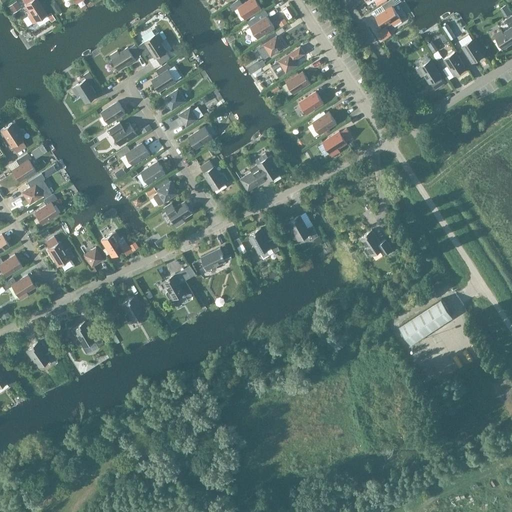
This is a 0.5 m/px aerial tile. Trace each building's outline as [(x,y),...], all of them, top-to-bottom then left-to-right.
[(22,0),(25,4),(24,5),(30,14),(27,15),(33,23),(47,14),(37,0),(22,0)] [(256,0),(248,0),(243,4),(239,0),(238,0),(229,6),(232,12),(238,8),(245,19),(262,8),(256,0)] [(393,25),(401,20),(392,6),(396,4),(393,0),(390,0),(382,5),(385,10),(375,17),(383,28),(392,23),(393,25)] [(511,21),(511,20),(511,7),(506,0),(505,0),(500,4),(511,21)] [(284,11),(278,16),(282,22),(289,17),(284,11)] [(250,27),(258,38),(274,28),(267,16),(259,21),(256,16),(247,22),(250,27)] [(503,49),(511,43),(511,27),(503,32),(501,30),(493,35),(503,49)] [(158,32),(144,42),(155,59),(156,58),(160,64),(169,58),(165,52),(167,51),(161,42),(163,40),(158,32)] [(277,36),(263,44),(271,56),(284,47),(277,36)] [(436,38),(432,41),(438,50),(443,47),(436,38)] [(472,63),(484,55),(473,39),(461,46),(472,63)] [(117,50),(110,56),(119,70),(136,59),(135,58),(141,54),(135,44),(129,48),(128,47),(119,53),(117,50)] [(300,47),(278,61),(286,73),(298,65),(293,60),(304,53),(300,47)] [(454,76),(466,68),(455,51),(443,59),(454,76)] [(257,72),(268,65),(261,54),(250,62),(257,72)] [(435,89),(444,83),(440,77),(441,76),(431,59),(416,69),(421,77),(424,75),(430,84),(431,83),(435,89)] [(159,75),(151,80),(159,92),(176,81),(169,69),(171,68),(167,62),(156,70),(159,75)] [(303,71),(286,82),(294,94),(310,83),(303,71)] [(86,79),(72,88),(77,96),(80,94),(86,103),(97,95),(91,85),(96,82),(89,72),(83,75),(86,79)] [(277,78),(268,84),(272,89),(281,83),(277,78)] [(178,89),(164,98),(172,109),(186,101),(178,89)] [(316,91),(299,102),(307,114),(323,103),(316,91)] [(118,101),(101,112),(109,124),(118,118),(120,120),(125,116),(124,114),(125,113),(118,101)] [(198,119),(190,107),(179,115),(186,126),(198,119)] [(329,111),(312,122),(320,134),(337,123),(329,111)] [(20,129),(14,121),(0,130),(11,147),(12,146),(16,152),(26,146),(22,140),(23,139),(17,130),(20,129)] [(112,134),(120,145),(137,134),(129,122),(122,127),(118,122),(108,129),(112,134)] [(205,126),(188,137),(196,149),(213,138),(205,126)] [(149,137),(156,132),(154,128),(146,133),(149,137)] [(322,142),(332,156),(340,151),(338,148),(347,143),(346,141),(352,137),(346,128),(340,132),(339,131),(322,142)] [(127,145),(117,152),(120,158),(126,154),(133,165),(150,154),(142,143),(130,150),(127,145)] [(256,153),(258,158),(269,152),(266,147),(256,153)] [(19,165),(11,170),(19,182),(36,171),(28,160),(31,158),(27,153),(16,160),(19,165)] [(257,164),(254,167),(259,175),(262,173),(268,181),(279,173),(274,165),(276,163),(271,155),(257,164)] [(213,167),(210,160),(200,166),(204,173),(203,173),(214,190),(228,181),(223,173),(220,175),(215,166),(213,167)] [(157,161),(141,172),(148,184),(165,173),(157,161)] [(259,175),(254,167),(250,169),(251,172),(240,179),(248,191),(260,183),(256,177),(259,175)] [(170,181),(157,190),(164,202),(178,193),(170,181)] [(35,183),(22,192),(29,204),(43,195),(35,183)] [(130,194),(134,202),(143,197),(138,190),(130,194)] [(46,205),(34,212),(42,224),(58,213),(51,202),(57,199),(53,193),(43,200),(46,205)] [(174,208),(171,203),(164,207),(177,226),(185,221),(183,219),(192,213),(184,201),(174,208)] [(368,212),(373,208),(368,201),(363,205),(368,212)] [(308,228),(300,215),(293,218),(294,219),(288,223),(293,232),(292,233),(291,234),(293,238),(295,239),(296,238),(298,241),(310,234),(313,239),(318,236),(312,225),(308,228)] [(271,247),(261,228),(254,232),(254,233),(248,237),(253,245),(252,246),(251,248),(254,252),(256,253),(257,252),(258,254),(271,247)] [(380,242),(372,230),(365,234),(365,235),(359,239),(365,248),(364,249),(364,250),(367,255),(369,255),(370,254),(371,257),(383,249),(386,253),(392,249),(385,239),(380,242)] [(115,231),(101,240),(111,257),(123,250),(126,255),(131,251),(122,237),(120,239),(115,231)] [(2,234),(0,235),(0,251),(9,246),(2,234)] [(48,248),(47,249),(58,266),(72,257),(67,249),(65,251),(59,242),(58,242),(54,236),(44,242),(48,248)] [(239,238),(233,241),(236,247),(242,243),(239,238)] [(96,270),(93,265),(103,259),(96,247),(84,255),(91,266),(89,268),(92,273),(96,270)] [(220,247),(201,257),(207,270),(210,269),(210,270),(212,271),(216,269),(217,267),(216,266),(225,261),(223,256),(224,255),(220,247)] [(0,267),(6,277),(22,266),(15,254),(3,262),(0,257),(0,267)] [(183,287),(175,274),(168,278),(169,278),(162,282),(168,291),(167,292),(166,294),(168,298),(170,298),(172,298),(173,300),(185,293),(188,298),(194,295),(187,284),(183,287)] [(28,275),(16,282),(12,277),(2,284),(5,289),(11,286),(20,300),(28,295),(26,292),(35,286),(28,275)] [(144,315),(133,296),(127,300),(127,301),(121,305),(126,314),(125,314),(124,317),(126,321),(129,321),(130,321),(131,323),(144,315)] [(441,299),(399,327),(410,344),(453,316),(441,299)] [(92,334),(84,321),(77,325),(78,326),(71,330),(77,339),(75,340),(75,342),(77,346),(80,346),(81,346),(82,348),(94,341),(97,346),(103,342),(97,332),(92,334)] [(476,336),(466,341),(471,352),(481,347),(476,336)] [(46,354),(37,342),(31,346),(31,347),(25,351),(31,360),(30,361),(30,362),(30,363),(33,367),(35,367),(36,366),(37,368),(49,360),(52,365),(58,361),(51,351),(46,354)] [(8,372),(3,375),(0,369),(0,386),(6,382),(9,387),(15,383),(8,372)]
